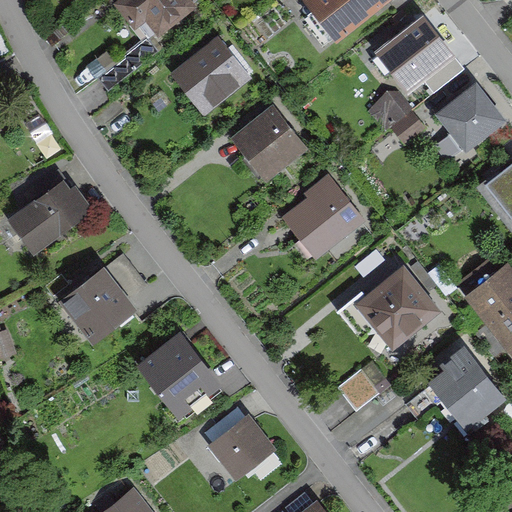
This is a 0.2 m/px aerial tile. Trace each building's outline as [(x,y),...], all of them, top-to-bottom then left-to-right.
[(146,20),(159,37),(196,9),(189,0),(120,0),(114,5),(133,30),(146,20)] [(308,0),(303,5),(338,47),(395,0),(308,0)] [(422,16),(376,55),(410,95),(457,56),(422,16)] [(218,41),(171,80),(208,124),(255,85),(218,41)] [(128,69),(109,47),(90,63),(109,86),(128,69)] [(477,87),(440,118),(469,153),(506,123),(477,87)] [(367,108),(388,127),(407,107),(387,88),(367,108)] [(273,107),(231,140),(266,184),(308,151),(273,107)] [(393,131),(412,142),(425,120),(405,109),(393,131)] [(511,166),(487,187),(511,218),(511,166)] [(330,179),(283,216),(318,261),(365,224),(330,179)] [(68,180),(10,223),(36,258),(94,215),(68,180)] [(511,270),(507,264),(465,298),(511,356),(511,270)] [(106,266),(61,299),(94,343),(139,310),(106,266)] [(403,268),(356,306),(392,351),(439,314),(403,268)] [(174,331),(140,358),(184,413),(218,386),(174,331)] [(467,349),(427,381),(466,430),(506,398),(467,349)] [(363,366),(340,383),(358,408),(381,391),(363,366)] [(248,416),(208,447),(236,483),(276,452),(248,416)] [(151,511),(133,488),(102,511),(151,511)] [(324,511),(317,503),(305,511),(324,511)]
